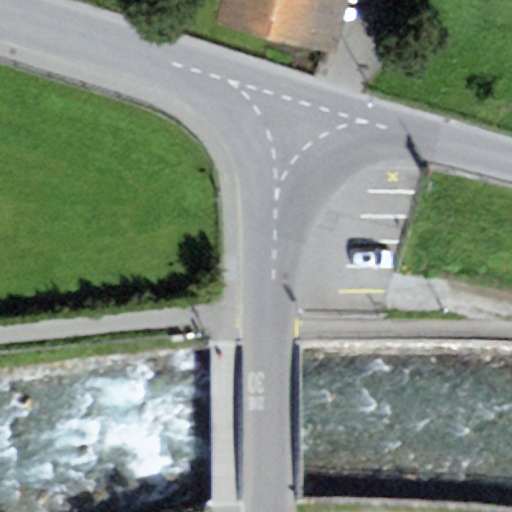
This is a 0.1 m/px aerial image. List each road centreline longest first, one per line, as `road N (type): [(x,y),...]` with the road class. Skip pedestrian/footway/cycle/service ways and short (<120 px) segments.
road 1 (residential): [(298,102),(274,194),(265,507)]
road 2 (tertiary): [(0,15),(298,102)]
road 3 (tertiary): [(298,102),(511,157)]
